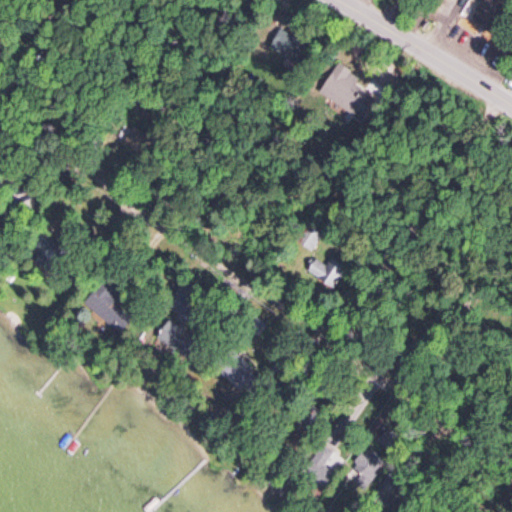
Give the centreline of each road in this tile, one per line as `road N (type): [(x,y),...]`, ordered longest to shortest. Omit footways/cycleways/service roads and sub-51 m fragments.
road 1 (residential): [(332,343),(0,111)]
road 2 (residential): [(506,95),(332,343)]
road 3 (tertiary): [(511,99),(341,0)]
road 4 (residential): [(395,383),(511,462)]
